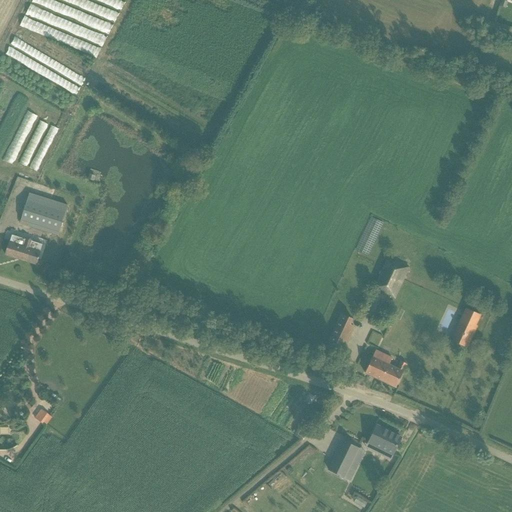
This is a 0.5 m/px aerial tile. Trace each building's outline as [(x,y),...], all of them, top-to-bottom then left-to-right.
[(58,0),(39,0),(38,4),(117,33),(121,22),(58,0)] [(96,0),(66,0),(123,21),(126,11),(96,0)] [(129,0),(102,0),(129,11),(133,1),(129,0)] [(35,5),(26,28),(105,57),(109,46),(110,47),(114,35),(35,5)] [(30,109),(9,162),(21,166),(22,163),(33,167),(39,153),(41,154),(54,123),(42,118),(44,114),(30,109)] [(36,168),(46,172),(64,128),(54,124),(36,168)] [(59,232),(62,222),(67,204),(29,192),(24,210),(21,220),(59,232)] [(38,257),(42,244),(12,235),(5,255),(36,265),(38,259),(39,257),(38,257)] [(54,252),(65,255),(68,246),(57,243),(54,252)] [(381,291),(380,292),(395,299),(410,267),(394,260),(393,262),(386,259),(373,287),(381,291)] [(466,308),(451,340),(467,347),(477,326),(476,326),(480,315),(466,308)] [(352,319),(340,313),(328,341),(343,348),(353,326),(350,324),(352,319)] [(396,388),(407,364),(401,361),(397,368),(389,364),(391,359),(375,351),(365,373),(396,388)] [(43,424),(49,415),(40,409),(34,418),(43,424)] [(322,421),(325,413),(312,409),(310,416),(322,421)] [(302,432),(312,440),(317,434),(307,426),(302,432)] [(368,442),(393,454),(401,438),(376,426),(368,442)] [(342,441),(328,470),(344,477),(358,449),(342,441)] [(292,491),(298,483),(291,478),(285,487),(292,491)]
